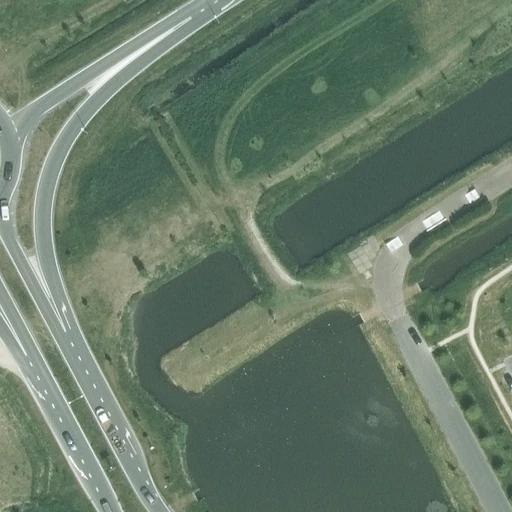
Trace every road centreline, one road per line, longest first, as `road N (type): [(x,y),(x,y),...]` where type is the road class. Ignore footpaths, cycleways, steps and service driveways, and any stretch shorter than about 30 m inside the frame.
road 1 (trunk): [(50,321),(41,220),(59,148),(100,96),(228,0)]
road 2 (trunk): [(8,142),(41,104),(216,0)]
road 3 (residential): [(496,511),(391,298)]
road 4 (tertiary): [(156,511),(50,321)]
road 5 (tertiary): [(22,336),(109,511)]
road 6 (tertiary): [(50,321),(0,210)]
